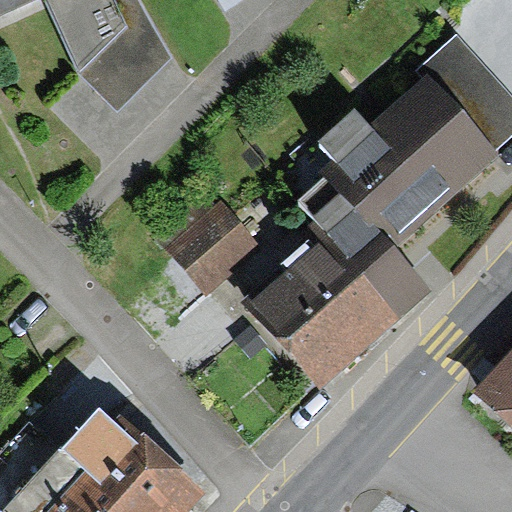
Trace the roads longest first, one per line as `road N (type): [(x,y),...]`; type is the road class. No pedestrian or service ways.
road 1 (residential): [(0,167),(256,0)]
road 2 (tertiary): [(511,292),(312,511)]
